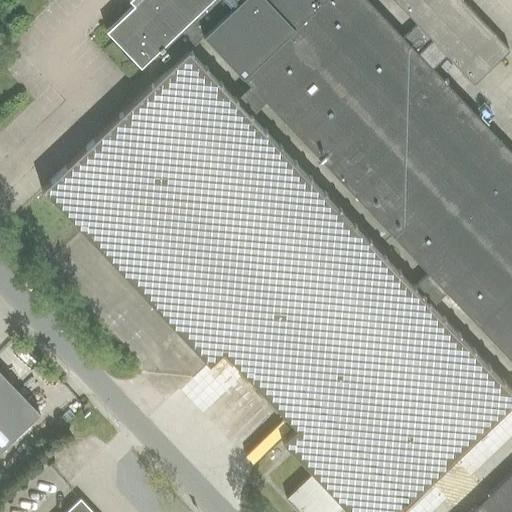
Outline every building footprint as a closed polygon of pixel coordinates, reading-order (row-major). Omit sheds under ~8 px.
[(151,56),(165,71),(42,189),(208,363),(221,350),(236,366),(295,428),(281,441),(348,511),(395,511),(511,402),(511,386),(433,303),(446,290),(511,359),(511,149),(431,66),(445,53),(473,82),(509,50),(461,0),(393,0),(417,24),(403,37),(367,0),(127,0),(132,5),(105,31),(140,67),(151,56)] [(0,448),(39,412),(0,371),(0,448)] [(255,460),(292,425),(285,417),(248,453),(255,460)] [(511,511),(511,471),(468,511),(511,511)] [(91,511),(78,498),(63,511),(91,511)]
